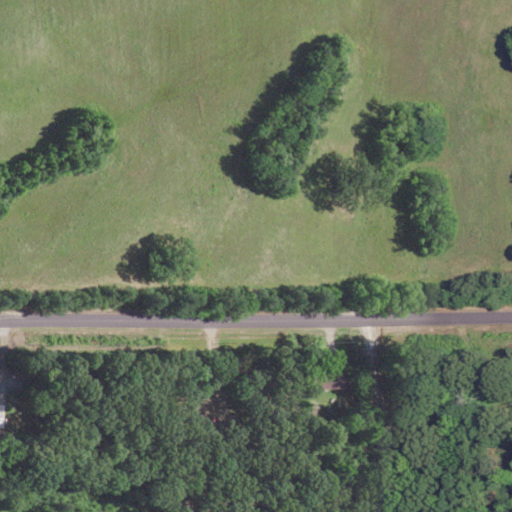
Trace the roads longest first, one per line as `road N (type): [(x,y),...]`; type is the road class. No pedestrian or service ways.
road 1 (residential): [(0,321),(511,317)]
road 2 (residential): [(369,318),(390,453),(388,511)]
